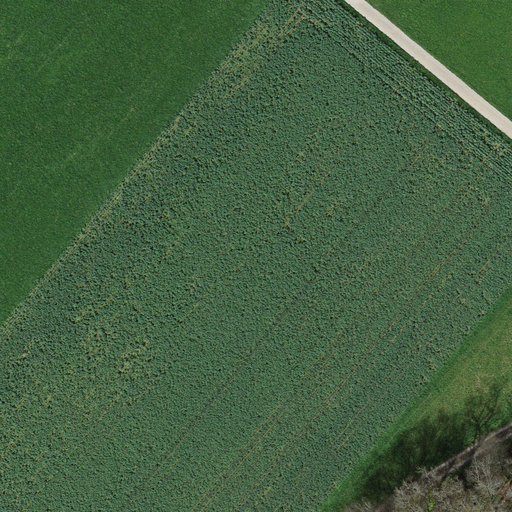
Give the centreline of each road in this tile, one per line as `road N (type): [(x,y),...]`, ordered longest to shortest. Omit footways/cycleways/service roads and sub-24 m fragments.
road 1 (track): [(351,0),(511,132)]
road 2 (track): [(404,511),(439,473),(511,431)]
